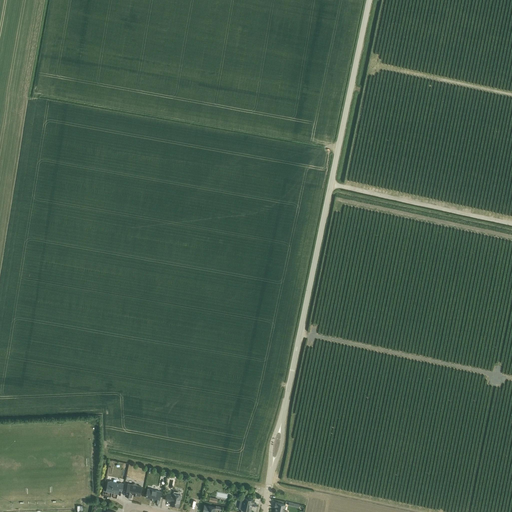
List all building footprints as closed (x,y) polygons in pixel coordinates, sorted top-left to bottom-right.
[(116,483),(115,482),(111,481),(110,482),(108,481),(106,491),(107,491),(107,492),(109,492),(110,491),(114,492),(114,493),(117,494),(118,490),(122,490),(123,484),(119,483),(119,484),(116,483)] [(132,485),(128,484),(125,495),(131,497),(132,493),(134,493),(133,495),(136,495),(136,494),(140,495),(141,486),(137,485),(137,484),(136,483),(134,483),(133,484),(132,485)] [(161,492),(147,489),(145,497),(155,499),(155,501),(159,502),(161,492)] [(170,505),(179,506),(181,495),(180,495),(180,492),(174,491),(173,493),(172,493),(172,495),(170,494),(170,493),(167,493),(165,500),(171,501),(170,505)] [(241,509),(240,511),(249,511),(250,511),(250,510),(251,510),(251,508),(251,507),(252,503),(254,503),(255,499),(248,498),(248,499),(244,498),(241,509)] [(275,502),(274,506),(276,507),(274,511),(287,511),(288,511),(284,511),(285,504),(275,502)]
